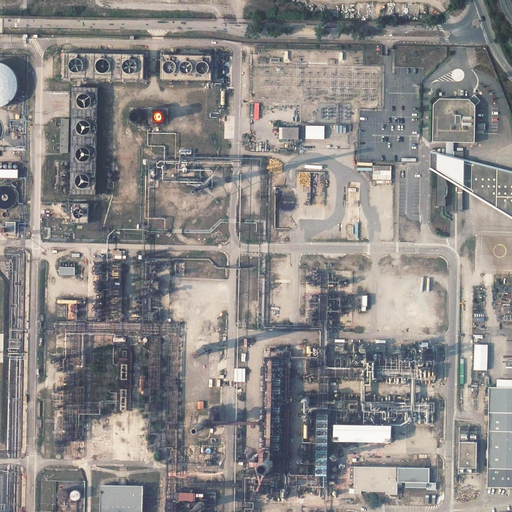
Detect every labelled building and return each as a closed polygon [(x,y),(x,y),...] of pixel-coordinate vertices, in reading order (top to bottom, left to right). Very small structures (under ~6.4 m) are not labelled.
[(144,54),(65,53),(64,77),(144,79),(144,54)] [(212,56),(163,55),(162,79),(211,81),(212,56)] [(0,107),(1,107),(4,106),(8,105),(11,103),(13,100),(15,97),(17,94),(18,91),(19,87),(19,84),(19,80),(18,77),(16,74),(14,71),(12,68),(9,66),(6,64),(3,63),(0,62),(0,107)] [(98,88),(73,87),(71,194),(96,194),(98,88)] [(474,94),(469,99),(475,105),(480,100),(474,94)] [(433,105),(432,141),(464,142),(474,142),(475,105),(469,99),(439,99),(433,105)] [(137,120),(139,120),(140,120),(141,118),(142,117),(141,115),(141,114),(140,112),(139,112),(137,112),(135,112),(134,113),(133,115),(133,116),(134,118),(134,119),(136,120),(137,120)] [(163,120),(164,118),(164,117),(164,116),(164,115),(163,114),(162,113),(160,112),(159,112),(157,113),(156,115),(155,116),(155,117),(156,119),(157,120),(158,121),(160,121),(161,121),(163,120)] [(70,119),(61,119),(60,152),(69,153),(70,119)] [(299,139),(299,128),(280,127),(279,139),(299,139)] [(511,171),(464,159),(430,151),(430,169),(437,174),(446,179),(457,186),(463,189),(511,218),(511,171)] [(18,169),(0,169),(0,178),(18,178),(18,169)] [(437,174),(437,206),(445,206),(446,196),(448,195),(449,188),(446,179),(437,174)] [(17,197),(16,194),(16,192),(14,189),(18,185),(13,182),(10,186),(8,185),(6,185),(4,185),(2,185),(0,186),(0,185),(0,208),(1,209),(4,209),(7,209),(9,208),(10,208),(13,206),(15,204),(16,202),(16,201),(17,198),(17,197)] [(88,204),(71,204),(71,222),(88,222),(88,204)] [(16,222),(7,222),(6,232),(15,233),(16,222)] [(320,274),(320,289),(326,289),(330,289),(330,286),(347,286),(347,279),(330,279),(330,274),(320,274)] [(325,295),(320,295),(320,320),(324,320),(327,320),(327,314),(347,314),(348,296),(325,295)] [(249,487),(329,487),(329,422),(435,424),(435,402),(330,401),(330,381),(436,383),(436,356),(328,355),(324,355),(307,355),(307,382),(320,382),(320,400),(308,400),(307,472),(290,472),(292,353),(272,351),(269,452),(260,452),(260,461),(250,461),(249,487)] [(511,387),(488,387),(486,486),(511,487),(511,387)] [(391,425),(335,424),(334,440),(390,441),(391,425)] [(476,442),(459,442),(459,472),(476,472),(476,442)] [(429,468),(354,467),(354,493),(361,493),(361,491),(386,491),(386,493),(396,494),(397,482),(405,482),(426,482),(428,482),(429,468)] [(83,511),(85,482),(56,481),(55,511),(83,511)] [(142,511),(143,486),(101,485),(100,511),(142,511)]
